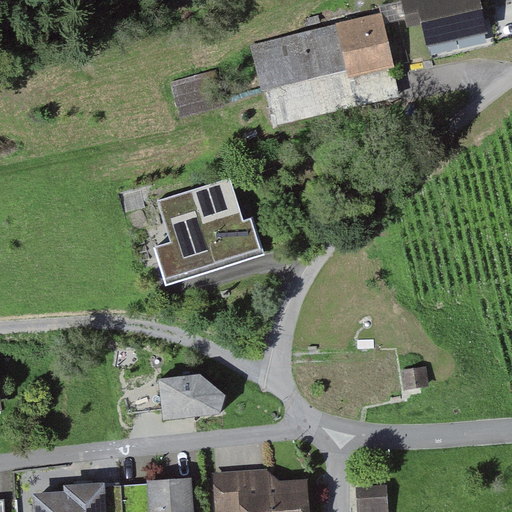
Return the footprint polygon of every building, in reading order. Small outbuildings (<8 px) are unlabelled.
[(511,3),(510,0),(402,0),(410,33),(425,29),(432,59),(472,50),(493,45),(485,9),(511,3)] [(398,69),(384,13),(247,47),(266,125),(336,107),(352,103),(347,82),(398,69)] [(247,222),(234,182),(167,205),(180,245),(158,253),(169,285),(270,252),(258,218),(247,222)] [(164,369),(169,409),(232,402),(227,362),(164,369)] [(251,468),(215,470),(216,511),(310,511),(309,481),(275,483),(274,467),(251,468)] [(172,479),(151,480),(153,511),(199,511),(196,477),(172,479)] [(112,511),(110,485),(69,489),(37,492),(39,511),(112,511)] [(390,511),(390,491),(359,493),(360,511),(390,511)]
